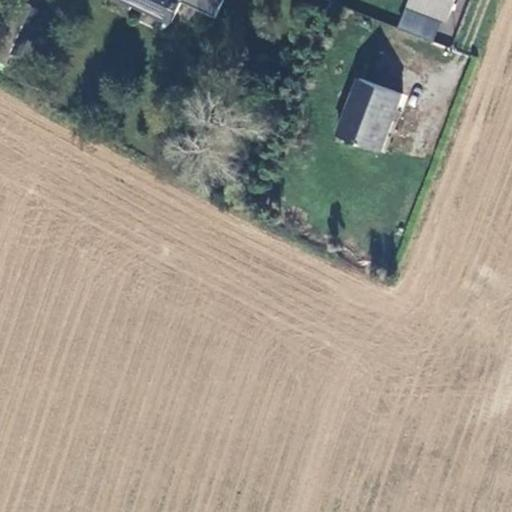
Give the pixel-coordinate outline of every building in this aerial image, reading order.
[(19,0),(6,0),(0,13),(0,16),(26,28),(36,8),(19,0)] [(133,0),(170,18),(178,0),(109,0),(108,3),(125,12),(131,0),(133,0)] [(418,35),(426,13),(441,18),(445,20),(452,0),(408,0),(398,27),(418,35)] [(426,13),(418,35),(432,40),(441,18),(426,13)] [(29,30),(26,28),(0,16),(0,46),(17,54),(29,30)] [(404,95),(358,76),(338,132),(380,150),(404,95)]
